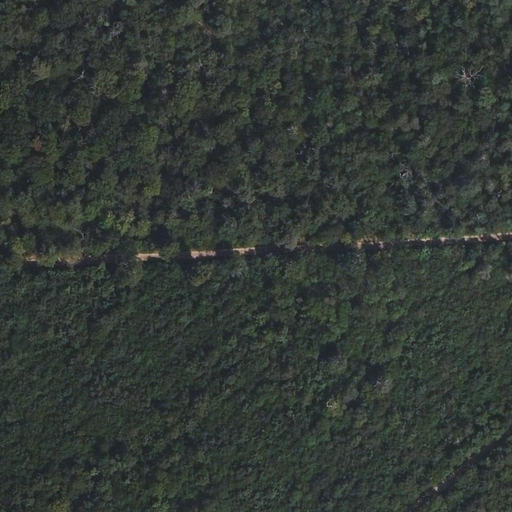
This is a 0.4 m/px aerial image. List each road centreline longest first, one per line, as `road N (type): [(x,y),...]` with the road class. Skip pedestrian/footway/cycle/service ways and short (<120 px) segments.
road 1 (track): [(0,262),(511,234)]
road 2 (unknown): [(410,511),(511,428)]
